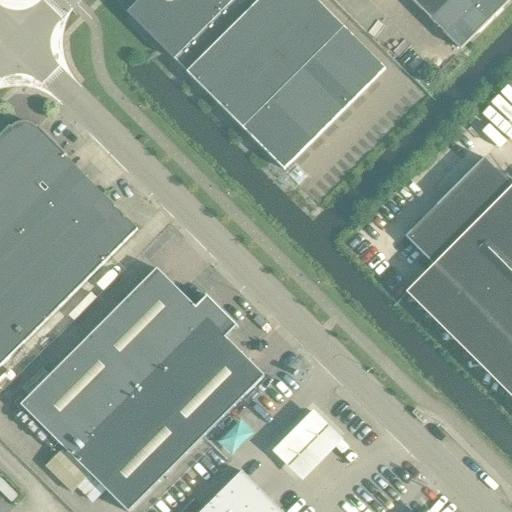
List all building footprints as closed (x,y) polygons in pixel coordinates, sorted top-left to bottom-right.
[(140,0),(127,14),(284,171),(385,70),(315,0),(287,0),(287,1),(285,0),(140,0)] [(410,0),(432,22),(453,0),(410,0)] [(461,51),(490,22),(511,0),(453,0),(432,22),(461,51)] [(0,349),(10,359),(137,231),(126,220),(122,220),(114,212),(114,208),(65,158),(66,156),(37,128),(34,131),(13,131),(10,128),(0,137),(0,349)] [(406,239),(434,267),(511,344),(511,186),(485,159),(406,239)] [(157,270),(21,407),(126,511),(130,511),(265,378),(227,340),(238,328),(206,297),(195,308),(157,270)] [(0,368),(10,359),(0,349),(0,368)] [(312,412),(270,453),(301,482),(341,440),(312,412)] [(281,511),(242,473),(202,511),(281,511)]
